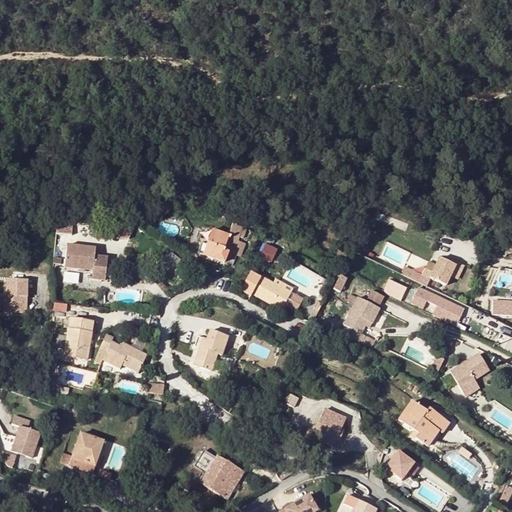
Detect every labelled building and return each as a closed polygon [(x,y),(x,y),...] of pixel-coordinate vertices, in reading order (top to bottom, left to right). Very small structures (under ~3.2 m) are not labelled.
[(228,236),(213,230),(207,244),(202,242),(198,253),(233,265),(237,256),(233,254),(242,229),(232,225),(228,236)] [(265,243),(260,256),(273,262),(279,248),(265,243)] [(95,249),(67,246),(65,268),(93,271),(92,280),(104,281),(106,258),(94,257),(95,249)] [(270,263),(261,258),(259,262),(268,267),(270,263)] [(449,263),(439,258),(435,265),(427,262),(421,275),(429,279),(430,278),(445,285),(450,275),(454,265),(449,263)] [(450,260),(449,263),(454,265),(450,275),(456,278),(462,266),(450,260)] [(169,278),(170,271),(163,269),(162,277),(169,278)] [(291,293),(273,284),(261,277),(261,278),(251,273),(242,290),(251,296),(252,294),(282,310),(291,293)] [(339,274),(333,287),(340,291),(346,277),(339,274)] [(276,279),(273,284),(291,293),(293,289),(276,279)] [(383,292),(401,300),(406,289),(389,280),(383,292)] [(26,282),(6,282),(6,299),(3,299),(3,314),(23,314),(23,299),(27,299),(26,282)] [(384,293),(372,287),(365,300),(377,307),(384,293)] [(456,313),(459,306),(435,295),(431,304),(436,306),(432,315),(456,327),(461,316),(456,313)] [(345,334),(361,342),(364,335),(361,332),(364,325),(366,320),(371,322),(378,307),(377,307),(365,300),(358,296),(344,324),(349,326),(345,334)] [(507,306),(496,304),(495,312),(505,314),(507,306)] [(74,329),(69,329),(65,355),(88,359),(92,333),(94,333),(96,323),(75,319),(74,329)] [(210,331),(207,340),(204,350),(200,348),(194,365),(211,371),(217,354),(221,356),(228,337),(210,331)] [(146,356),(131,348),(128,352),(120,347),(111,343),(113,339),(106,335),(100,347),(95,362),(101,365),(103,360),(120,368),(122,364),(138,372),(146,356)] [(511,339),(505,336),(499,347),(511,353),(511,339)] [(122,343),(120,347),(128,352),(131,348),(122,343)] [(442,360),(435,356),(428,370),(435,373),(442,360)] [(490,373),(480,356),(452,374),(465,396),(479,387),(475,382),(490,373)] [(220,382),(211,379),(209,388),(218,390),(220,382)] [(164,385),(148,383),(148,393),(164,394),(164,385)] [(69,389),(58,386),(57,392),(63,393),(68,395),(69,389)] [(467,399),(481,391),(479,387),(465,396),(467,399)] [(86,406),(74,402),(71,412),(83,416),(86,406)] [(412,402),(399,420),(418,434),(416,438),(428,446),(439,431),(437,430),(445,421),(447,418),(436,410),(434,413),(429,409),(426,412),(412,402)] [(305,440),(317,446),(319,440),(325,443),(333,446),(336,441),(334,439),(338,428),(341,430),(346,419),(325,409),(315,433),(309,431),(305,440)] [(287,418),(274,412),(270,423),(282,429),(287,418)] [(14,448),(34,454),(41,430),(31,426),(33,419),(18,414),(15,422),(21,424),(14,448)] [(437,430),(439,431),(442,434),(449,424),(445,421),(437,430)] [(334,439),(336,441),(340,443),(344,431),(341,430),(338,428),(334,439)] [(103,442),(80,434),(69,466),(92,474),(103,442)] [(463,446),(452,460),(473,477),(478,470),(468,462),(474,455),(463,446)] [(215,460),(203,452),(191,472),(204,479),(201,484),(226,500),(243,473),(217,457),(215,460)] [(413,465),(397,452),(385,468),(401,481),(413,465)] [(436,459),(432,464),(441,470),(444,465),(436,459)] [(511,490),(511,486),(507,484),(499,499),(506,502),(511,490)] [(309,495),(278,511),(313,511),(317,510),(309,495)] [(374,511),(376,510),(348,495),(343,504),(352,510),(357,511),(374,511)]
